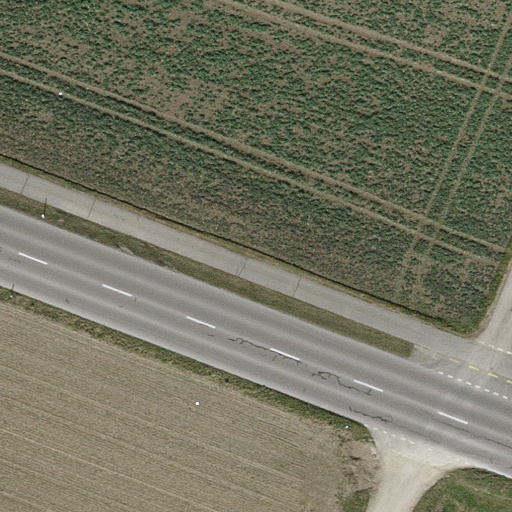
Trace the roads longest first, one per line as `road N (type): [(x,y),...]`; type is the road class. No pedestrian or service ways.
road 1 (tertiary): [(511,439),(0,246)]
road 2 (track): [(391,511),(447,415),(493,362),(511,314)]
